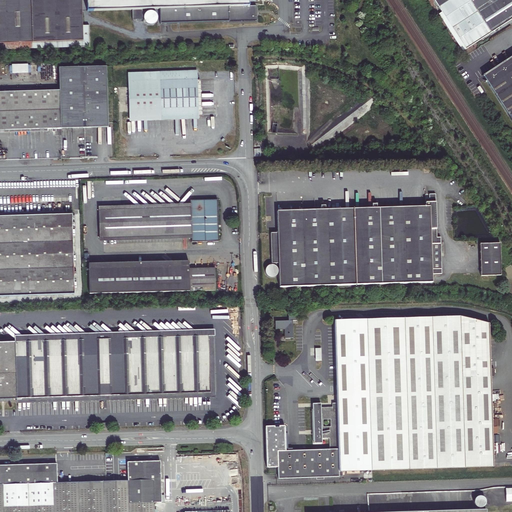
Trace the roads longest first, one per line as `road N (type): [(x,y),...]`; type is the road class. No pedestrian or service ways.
road 1 (unclassified): [(0,170),(208,163),(240,173),(248,196),(256,436)]
road 2 (unclassified): [(0,443),(256,436)]
road 3 (unknown): [(257,490),(511,482)]
